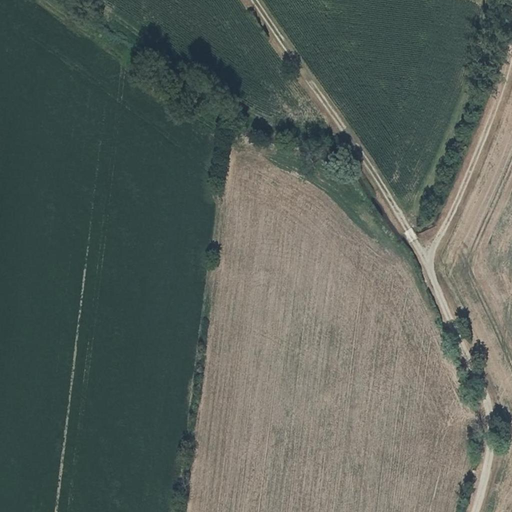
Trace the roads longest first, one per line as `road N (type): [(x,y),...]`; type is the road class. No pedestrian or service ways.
road 1 (track): [(425,260),(349,134),(253,0)]
road 2 (unclassified): [(475,511),(490,446),(488,413),(425,260)]
road 3 (track): [(425,260),(468,177),(511,53)]
